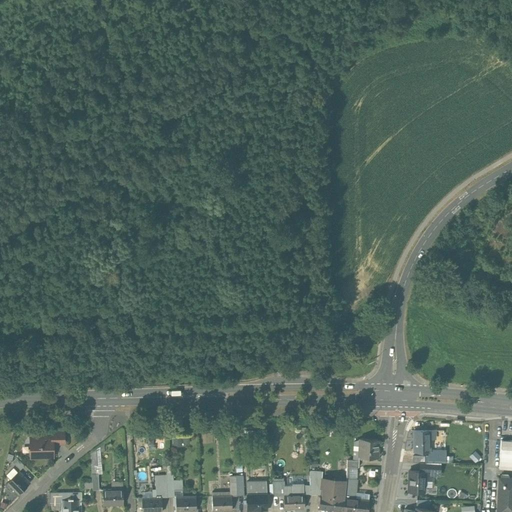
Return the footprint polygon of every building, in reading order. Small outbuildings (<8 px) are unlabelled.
[(430,431),(414,432),(415,451),(430,451),(430,444),(430,439),(430,431)] [(62,443),(62,432),(52,432),(52,437),(52,444),(62,443)] [(52,437),(30,437),(30,457),(52,457),(52,444),(52,437)] [(378,439),(360,438),(359,455),(377,456),(378,439)] [(511,439),(501,439),(500,455),(509,456),(508,469),(511,468),(511,439)] [(91,450),(91,488),(98,488),(99,450),(91,450)] [(509,456),(500,455),(499,468),(508,469),(509,456)] [(23,466),(15,457),(11,461),(19,469),(23,466)] [(426,462),(421,462),(420,471),(425,471),(425,472),(429,472),(429,475),(434,475),(437,475),(439,463),(426,462)] [(322,472),(309,470),(309,482),(309,494),(317,495),(317,491),(320,491),(321,479),(322,472)] [(420,471),(408,470),(407,491),(423,492),(423,490),(425,472),(425,471),(420,471)] [(16,472),(6,482),(17,494),(29,482),(24,477),(23,479),(16,472)] [(429,472),(425,472),(423,490),(429,490),(433,487),(434,475),(429,475),(429,472)] [(511,511),(511,477),(498,477),(496,511),(511,511)] [(352,478),(346,478),(345,483),(344,497),(355,498),(357,479),(352,478)] [(334,480),(321,479),(320,491),(317,491),(317,495),(316,501),(319,501),(318,508),(342,511),(344,497),(345,483),(334,482),(334,480)] [(284,481),(272,481),(272,495),(283,494),(284,494),(284,486),(284,481)] [(291,494),(291,486),(284,486),(284,494),(283,494),(284,509),(303,509),(303,494),(291,494)] [(121,490),(102,490),(102,505),(122,505),(121,490)] [(266,495),(246,495),(246,510),(266,510),(266,495)] [(231,496),(211,496),(212,511),(231,511),(231,496)] [(194,497),(175,497),(175,511),(190,511),(195,511),(194,497)] [(355,498),(344,497),(342,511),(355,511),(366,511),(368,500),(355,498)] [(160,498),(140,498),(140,511),(160,511),(160,498)] [(430,499),(417,499),(416,507),(428,509),(430,499)] [(77,511),(78,501),(62,501),(62,511),(77,511)]
